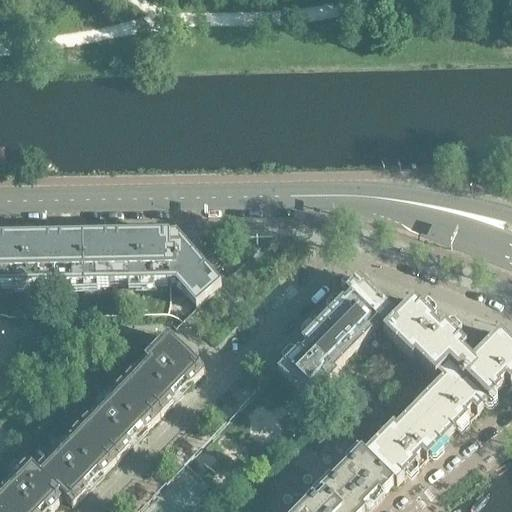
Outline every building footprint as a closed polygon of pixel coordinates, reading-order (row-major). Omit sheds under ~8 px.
[(147,287),(146,239),(146,236),(124,237),(124,240),(116,240),(117,288),(147,287)] [(176,287),(175,239),(156,239),(156,236),(146,236),(146,239),(147,287),(176,287)] [(87,289),(86,240),(86,237),(67,238),(67,241),(57,241),(58,289),(87,289)] [(117,288),(116,240),(99,240),(99,237),(86,237),(86,240),(87,289),(117,288)] [(58,289),(57,241),(42,241),(42,238),(27,239),(27,241),(28,290),(58,289)] [(221,289),(176,238),(175,239),(176,287),(183,286),(190,295),(185,299),(196,311),(221,289)] [(0,290),(28,290),(27,241),(27,239),(10,239),(10,242),(0,241),(0,290)] [(395,316),(359,280),(342,298),(338,302),(341,304),(340,306),(372,337),(380,329),(384,333),(398,319),(395,316)] [(407,360),(441,325),(436,320),(437,320),(437,315),(428,307),(423,312),(414,303),(398,319),(384,333),(382,335),(407,360)] [(372,337),(340,306),(318,328),(350,360),(372,337)] [(463,354),(467,350),(458,340),(463,335),(455,327),(450,327),(447,330),(442,325),(441,325),(407,360),(412,365),(415,362),(435,382),(437,380),(439,382),(452,369),(465,356),(463,354)] [(350,360),(318,328),(298,348),(298,349),(296,351),(331,385),(338,378),(335,375),(350,360)] [(511,347),(500,336),(475,361),(507,392),(508,393),(511,388),(511,347)] [(160,421),(204,375),(168,340),(123,386),(160,421)] [(331,385),(296,351),(294,353),(297,355),(277,376),(309,408),(331,385)] [(507,392),(475,361),(473,363),(465,356),(452,369),(490,406),(494,402),(495,402),(502,395),(503,396),(507,392)] [(490,406),(452,369),(439,382),(442,384),(439,387),(474,421),(474,422),(490,406)] [(116,466),(160,421),(123,386),(80,431),(116,466)] [(474,421),(439,387),(415,411),(448,443),(467,423),(470,425),(474,421)] [(448,443),(415,411),(396,430),(394,428),(389,433),(424,467),(448,443)] [(304,511),(321,494),(361,454),(338,430),(318,451),(307,440),(236,511),(304,511)] [(72,511),(116,466),(80,431),(43,468),(37,475),(36,476),(64,502),(72,511)] [(389,433),(365,457),(394,487),(397,489),(417,469),(420,471),(424,467),(389,433)] [(368,511),(373,508),(394,487),(365,457),(361,454),(321,494),(339,511),(368,511)] [(0,511),(54,511),(64,502),(36,476),(37,475),(28,466),(0,495),(0,511)] [(339,511),(321,494),(304,511),(339,511)]
